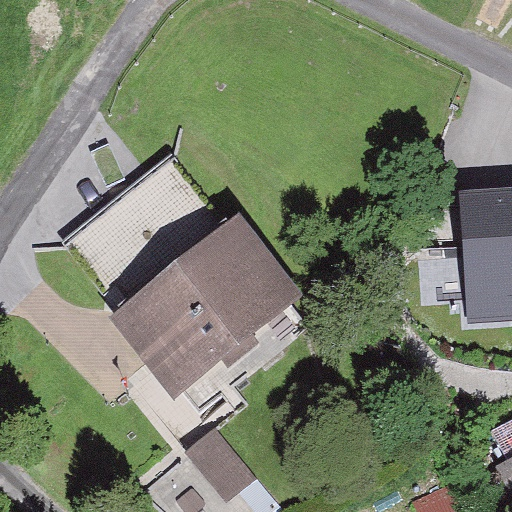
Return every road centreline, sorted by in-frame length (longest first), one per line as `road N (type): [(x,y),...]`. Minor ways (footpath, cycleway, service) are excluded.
road 1 (residential): [(36,511),(0,472),(0,233),(154,0)]
road 2 (residential): [(511,69),(370,0)]
